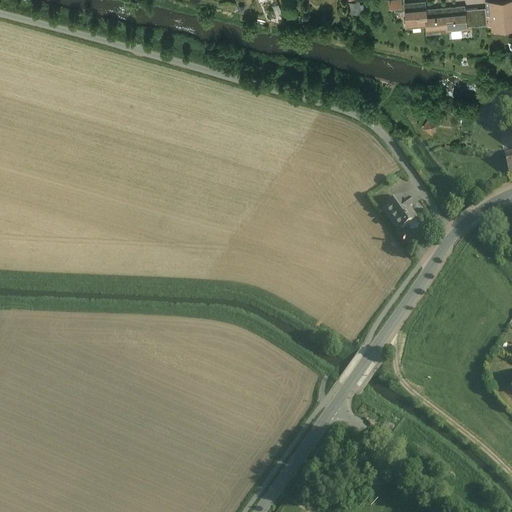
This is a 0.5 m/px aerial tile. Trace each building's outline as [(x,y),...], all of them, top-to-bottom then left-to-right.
[(401,0),(388,0),(389,8),(394,7),(394,12),(405,11),(404,4),(401,4),(401,0)] [(511,0),(491,3),(493,27),(500,27),(502,29),(511,27),(511,0)] [(359,2),(350,4),(351,14),(360,13),(359,2)] [(424,2),(404,4),(405,11),(406,28),(412,27),(413,31),(421,30),(420,26),(426,26),(425,10),(424,2)] [(464,6),(444,8),(446,32),(451,31),(461,31),(466,30),(466,27),(466,26),(464,10),(464,6)] [(425,10),(426,26),(426,34),(433,33),(433,31),(439,31),(440,33),(446,32),(444,8),(425,10)] [(485,8),(464,10),(466,26),(466,27),(487,25),(485,8)] [(433,134),(439,122),(428,116),(422,129),(433,134)] [(400,199),(383,211),(398,232),(415,220),(408,210),(411,208),(408,203),(405,205),(400,199)] [(410,224),(413,230),(423,224),(419,218),(410,224)]
